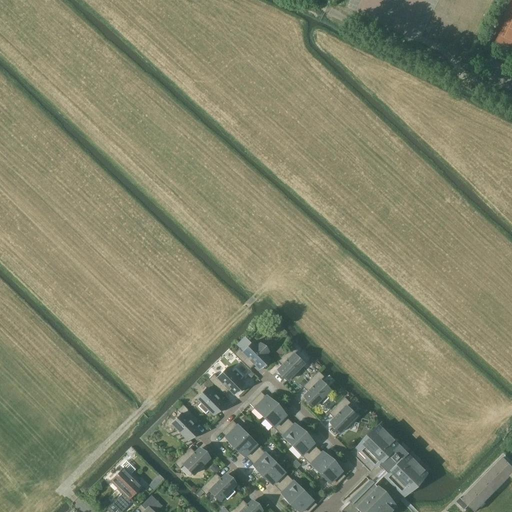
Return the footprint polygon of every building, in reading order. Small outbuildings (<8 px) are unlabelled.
[(239,348),(234,354),(249,370),(253,365),(256,362),(261,367),(269,359),(265,355),(268,351),(260,343),(257,347),(252,342),(243,352),(239,348)] [(292,345),(276,361),(281,365),(283,368),(278,373),(287,381),(304,364),(294,354),(297,351),(292,345)] [(214,374),(208,379),(224,395),(228,390),(231,388),(236,393),(244,384),(239,380),(243,376),(235,369),(231,372),(227,368),(217,377),(214,374)] [(318,371),(302,387),(307,391),(310,394),(305,399),(313,407),(317,402),(321,406),(329,398),(325,395),(330,390),(320,380),(324,377),(318,371)] [(206,388),(196,398),(201,402),(198,406),(205,414),(209,410),(213,415),(221,407),(217,402),(220,399),(224,395),(208,379),(202,385),(206,388)] [(264,418),(276,405),(270,399),(269,400),(265,396),(263,399),(259,395),(250,404),(264,418)] [(336,420),(331,425),(339,433),(356,416),(346,406),(350,403),(344,397),(333,409),(337,413),(333,417),(336,420)] [(181,414),(171,423),(188,440),(196,432),(191,427),(194,425),(190,420),(194,416),(183,405),(177,410),(181,414)] [(278,432),(287,423),(282,418),(285,416),(281,412),(282,411),(276,405),(264,418),(278,432)] [(234,447),(247,435),(233,421),(224,430),(228,434),(225,436),(229,440),(228,441),(234,447)] [(292,446),(304,433),(298,427),(297,428),(293,424),(291,427),(287,423),(278,432),(292,446)] [(426,474),(377,425),(356,447),(376,468),(381,463),(388,471),(384,475),(404,496),(426,474)] [(306,460),(315,451),(310,446),(313,444),(309,440),(310,439),(304,433),(292,446),(306,460)] [(252,458),(261,449),(247,435),(234,447),(240,453),(241,452),(245,456),(247,453),(252,458)] [(190,447),(174,463),(179,468),(183,465),(193,474),(210,458),(202,449),(197,454),(194,452),(190,447)] [(262,475),(275,463),(261,449),(252,458),(256,462),(253,464),(257,468),(256,469),(262,475)] [(320,474),(332,461),(326,455),(325,456),(321,452),(319,455),(315,451),(306,460),(320,474)] [(511,464),(504,457),(463,498),(461,497),(457,501),(465,509),(469,505),(475,511),(511,475),(511,476),(511,464)] [(332,461),(320,474),(334,488),(343,479),(338,474),(341,472),(337,468),(338,467),(332,461)] [(280,486),(289,477),(275,463),(262,475),(268,481),(269,480),(273,484),(275,481),(280,486)] [(130,498),(142,486),(137,481),(138,479),(132,473),(130,475),(124,468),(110,481),(122,493),(115,501),(124,510),(133,501),(130,498)] [(201,489),(196,494),(199,497),(203,492),(206,495),(209,491),(219,501),(224,496),(227,499),(234,492),(231,489),(236,484),(228,476),(223,480),(220,478),(216,473),(200,489),(201,489)] [(290,503),(303,491),(289,477),(280,486),(284,490),(281,492),(285,496),(284,497),(290,503)] [(388,511),(395,505),(373,483),(352,504),(353,505),(345,511),(388,511)] [(303,491),(290,503),(296,509),(297,508),(301,511),(303,509),(305,511),(309,511),(317,505),(303,491)] [(155,511),(162,506),(151,496),(141,506),(146,511),(145,511),(155,511)] [(259,511),(262,510),(254,502),(251,499),(242,508),(238,504),(229,511),(259,511)]
